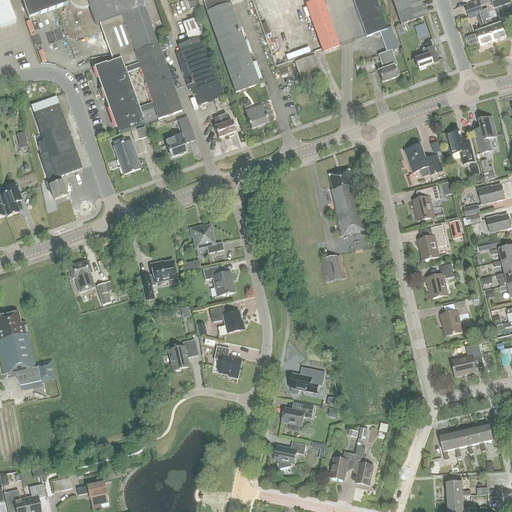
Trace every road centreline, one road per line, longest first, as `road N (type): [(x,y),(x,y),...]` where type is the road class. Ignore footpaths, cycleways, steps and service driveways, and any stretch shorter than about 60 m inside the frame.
road 1 (residential): [(431,401),(371,128)]
road 2 (residential): [(254,402),(265,321),(228,181)]
road 3 (unclassified): [(117,219),(65,83),(42,73),(0,78)]
road 4 (tertiary): [(228,181),(371,128)]
road 5 (tertiary): [(0,263),(117,219)]
